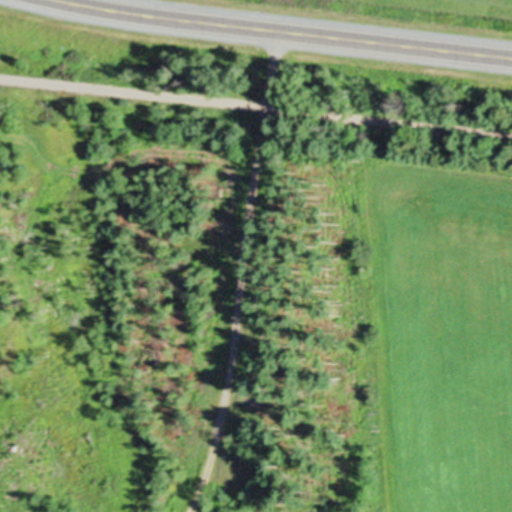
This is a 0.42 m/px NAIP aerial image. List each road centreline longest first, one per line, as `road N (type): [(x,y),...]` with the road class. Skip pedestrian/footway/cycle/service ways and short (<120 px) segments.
road 1 (track): [(0,75),(511,134)]
road 2 (primary): [(511,54),(73,0)]
